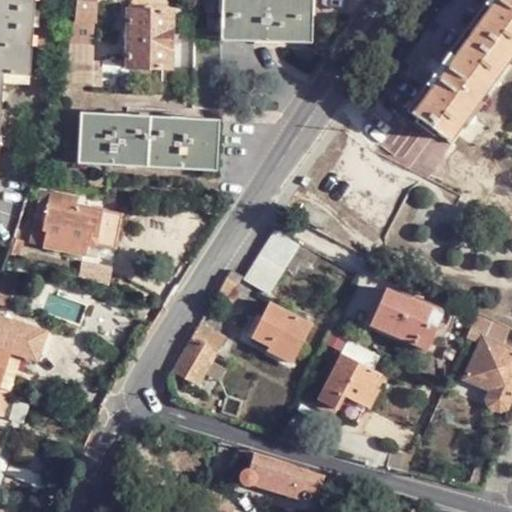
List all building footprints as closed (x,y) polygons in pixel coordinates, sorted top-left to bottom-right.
[(0,0),(0,74),(25,77),(29,0),(0,0)] [(94,0),(73,0),(69,24),(93,24),(94,0)] [(312,0),(220,0),(218,40),(274,44),(309,46),(312,0)] [(511,0),(492,0),(409,114),(454,146),(511,67),(511,0)] [(172,11),(130,13),(131,72),(173,69),(172,11)] [(59,76),(57,85),(93,85),(93,24),(69,24),(64,55),(61,68),(59,76)] [(218,42),(191,43),(194,97),(220,95),(218,42)] [(0,82),(24,85),(25,77),(0,74),(0,82)] [(219,119),(79,112),(75,163),(216,171),(219,119)] [(97,247),(104,212),(76,206),(78,198),(52,193),(51,195),(40,192),(30,245),(86,255),(88,245),(97,247)] [(303,218),(327,231),(333,221),(308,208),(303,218)] [(124,215),(104,212),(97,247),(117,250),(124,215)] [(277,233),(247,280),(270,294),(300,246),(277,233)] [(245,279),(230,269),(227,275),(227,276),(237,283),(240,285),(245,279)] [(227,303),(237,283),(227,276),(216,296),(227,303)] [(432,311),(387,290),(370,325),(416,346),(432,311)] [(312,323),(268,301),(251,335),(270,344),(267,350),(292,362),(312,323)] [(0,317),(0,382),(9,354),(18,323),(0,317)] [(506,332),(476,319),(466,341),(478,347),(481,340),(500,346),(506,332)] [(46,331),(18,323),(9,354),(22,357),(37,362),(46,331)] [(227,339),(200,323),(172,371),(197,387),(227,339)] [(481,340),(478,347),(465,380),(490,391),(485,400),(489,408),(500,412),(508,407),(511,397),(511,351),(500,346),(481,340)] [(341,354),(325,385),(347,396),(365,406),(366,405),(373,387),(380,374),(341,354)] [(347,396),(325,385),(318,401),(339,411),(347,396)] [(380,390),(373,387),(366,405),(372,407),(380,390)] [(12,395),(0,390),(0,418),(2,420),(12,395)] [(254,454),(242,451),(238,466),(250,470),(254,454)] [(318,495),(324,476),(254,454),(250,470),(245,484),(300,501),(303,490),(318,495)] [(467,489),(482,493),(487,481),(474,477),(467,489)] [(316,505),(318,495),(303,490),(300,501),(316,505)] [(225,497),(209,493),(202,511),(229,511),(230,510),(222,507),(225,497)]
